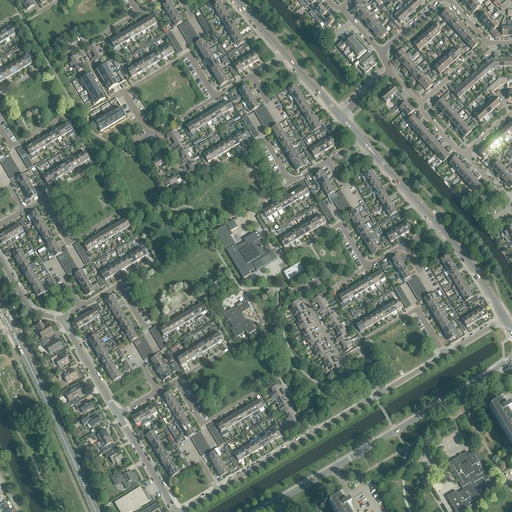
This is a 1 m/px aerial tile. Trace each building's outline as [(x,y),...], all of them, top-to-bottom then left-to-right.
[(35,5),(31,0),(24,0),(22,1),(27,10),(35,5)] [(309,0),(303,6),(304,6),(305,8),(307,6),(310,9),(314,5),(315,6),(319,2),(317,0),(316,0),(315,0),(309,0)] [(363,5),(359,0),(353,5),(355,8),(353,10),(354,12),(355,12),(357,14),(368,4),(366,3),(363,5)] [(406,0),(409,2),(406,4),(414,13),(416,11),(415,10),(417,8),(410,0),(406,0)] [(166,11),(173,7),(170,1),(163,5),(165,10),(166,11)] [(222,6),(223,5),(221,2),(221,3),(219,1),(212,5),(211,2),(207,5),(209,8),(211,7),(213,10),(215,9),(215,10),(222,6)] [(323,8),(320,5),(322,4),(319,2),(315,6),(315,7),(309,12),(311,14),(311,15),(313,18),(315,16),(324,9),(323,8)] [(476,2),(470,8),(472,10),(471,11),(473,13),(474,12),(480,6),(476,2)] [(399,5),(409,16),(411,13),(412,14),(414,13),(406,4),(404,6),(401,3),(399,5)] [(359,16),(359,17),(360,19),(369,11),(366,9),(369,6),(368,4),(357,14),(359,16)] [(400,10),(398,12),(405,20),(407,18),(406,18),(409,16),(399,5),(397,7),(400,10)] [(222,6),(215,10),(215,9),(213,10),(212,12),(213,13),(216,11),(218,15),(219,15),(226,11),(222,6)] [(169,16),(176,12),(173,7),(166,11),(165,10),(162,12),(163,14),(166,12),(168,15),(169,16)] [(327,12),(324,9),(315,16),(317,19),(318,18),(321,21),(325,17),(325,18),(330,14),(328,11),(327,12)] [(451,11),(450,12),(448,9),(441,15),(445,20),(453,13),(451,11)] [(230,16),(228,13),(227,13),(226,11),(219,15),(218,15),(215,17),(216,18),(219,16),(221,20),(222,21),(229,16),(230,16)] [(362,21),(363,20),(365,22),(375,13),(374,11),(371,14),(369,11),(360,19),(362,21)] [(393,11),(391,13),(392,14),(389,17),(394,23),(397,20),(400,23),(402,21),(403,22),(405,20),(398,12),(395,14),(393,11)] [(172,21),(179,17),(176,12),(169,16),(168,15),(165,17),(166,19),(170,17),(172,20),(172,21)] [(367,25),(366,25),(368,27),(376,20),(374,17),(377,15),(375,13),(365,22),(367,25)] [(445,20),(449,24),(456,18),(453,16),(454,15),(453,13),(445,20)] [(482,22),(481,23),(483,25),(491,18),(487,13),(480,19),(482,22)] [(332,16),(330,14),(325,18),(326,19),(322,22),(325,25),(324,26),(326,28),(334,21),(331,17),(332,16)] [(229,16),(222,21),(221,20),(218,22),(219,24),(222,22),(224,25),(225,26),(232,22),(229,16)] [(151,27),(150,27),(153,31),(154,30),(152,26),(157,24),(152,17),(147,20),(151,27)] [(173,28),(182,22),(179,17),(172,21),(172,20),(168,23),(169,24),(170,24),(173,28)] [(459,20),(458,21),(456,18),(449,24),(453,28),(460,21),(459,20)] [(485,26),(486,25),(488,28),(494,22),(491,18),(483,25),(485,26)] [(146,30),(145,31),(147,34),(149,33),(147,30),(150,27),(151,27),(147,20),(142,23),(146,30)] [(381,20),(378,22),(376,20),(368,27),(370,29),(372,31),(383,21),(381,20)] [(375,36),(384,28),(382,26),(385,23),(383,21),(372,31),(375,33),(374,34),(375,36)] [(461,24),(462,23),(460,21),(453,28),(457,32),(463,27),(461,24)] [(232,22),(225,26),(224,25),(221,27),(222,29),(225,27),(227,30),(228,31),(235,27),(232,22)] [(490,30),(489,31),(491,33),(496,29),(498,26),(494,22),(488,28),(490,30)] [(141,33),(140,34),(142,37),(144,36),(142,33),(145,31),(146,30),(142,23),(136,26),(141,33)] [(434,24),(432,26),(433,27),(430,29),(436,36),(440,32),(434,24)] [(141,33),(136,26),(131,29),(135,36),(135,37),(137,40),(138,39),(136,36),(140,34),(141,33)] [(11,27),(5,30),(10,38),(9,38),(11,41),(13,40),(11,37),(15,34),(11,27)] [(238,32),(235,27),(228,31),(227,30),(224,33),(225,34),(228,32),(231,36),(238,32)] [(468,30),(466,28),(465,29),(463,27),(457,32),(460,37),(468,30)] [(128,31),(126,32),(130,39),(129,40),(132,43),(133,42),(131,39),(135,37),(135,36),(131,29),(131,28),(128,30),(128,31)] [(378,37),(380,40),(388,33),(384,28),(375,36),(377,38),(378,37)] [(427,30),(425,32),(432,40),(436,36),(430,29),(428,31),(427,30)] [(9,38),(10,38),(5,30),(0,34),(4,41),(3,41),(6,45),(7,44),(5,40),(9,38)] [(469,33),(470,32),(468,30),(460,37),(464,41),(471,35),(469,33)] [(125,43),(124,43),(126,46),(128,45),(126,42),(129,40),(130,39),(126,32),(121,35),(125,43)] [(231,36),(227,38),(228,39),(232,37),(234,41),(234,42),(241,37),(238,32),(231,36)] [(432,40),(425,32),(423,34),(424,35),(422,37),(428,43),(432,40)] [(125,43),(121,35),(115,39),(120,46),(119,46),(121,50),(123,49),(121,45),(124,43),(125,43)] [(354,35),(354,36),(350,39),(348,36),(337,46),(356,67),(358,66),(365,74),(376,64),(367,54),(369,52),(354,35)] [(474,37),(473,37),(471,35),(464,41),(468,45),(476,38),(474,37)] [(241,45),(243,47),(249,43),(248,41),(244,43),(241,37),(234,42),(234,41),(230,43),(231,45),(235,43),(237,47),(239,46),(241,45)] [(418,38),(417,40),(423,47),(428,43),(422,37),(419,39),(418,38)] [(468,45),(472,50),(479,44),(476,41),(477,40),(476,38),(468,45)] [(120,46),(115,39),(110,42),(114,49),(116,53),(117,52),(115,48),(119,46),(120,46)] [(203,40),(200,41),(195,44),(199,49),(206,45),(203,40)] [(423,47),(417,40),(415,41),(416,42),(413,45),(419,51),(423,47)] [(87,54),(92,51),(96,48),(94,45),(87,49),(88,51),(86,52),(87,54)] [(170,45),(164,49),(168,56),(174,53),(170,45)] [(199,49),(202,55),(209,50),(206,45),(199,49)] [(451,52),(457,59),(459,57),(460,58),(462,60),(464,58),(455,48),(451,52)] [(164,49),(159,52),(163,59),(168,56),(164,49)] [(399,53),(395,57),(397,60),(396,60),(394,62),(396,64),(406,55),(400,49),(397,52),(399,53)] [(202,55),(205,60),(212,56),(209,50),(202,55)] [(159,52),(154,55),(158,62),(163,59),(159,52)] [(451,52),(447,56),(455,66),(457,64),(455,62),(454,61),(457,59),(451,52)] [(77,59),(77,60),(82,57),(81,55),(79,56),(78,54),(75,56),(73,53),(69,56),(72,62),(73,62),(77,59)] [(148,58),(153,65),(158,62),(154,55),(153,53),(150,55),(151,56),(148,58)] [(255,53),(249,56),(254,63),(259,60),(255,53)] [(491,58),(494,67),(504,67),(504,58),(498,58),(498,53),(494,53),(494,58),(491,58)] [(27,54),(21,57),(23,59),(27,66),(32,63),(32,62),(34,61),(30,54),(27,55),(27,54)] [(400,64),(400,63),(403,65),(409,60),(406,55),(396,64),(398,66),(400,64)] [(205,60),(208,65),(215,61),(212,56),(205,60)] [(244,59),(249,66),(254,63),(249,56),(244,59)] [(442,60),(448,67),(451,64),(452,65),(451,66),(453,68),(455,66),(447,56),(442,60)] [(485,63),(481,67),(487,74),(494,67),(491,58),(488,60),(485,56),(481,59),(485,63)] [(143,61),(147,68),(153,65),(148,58),(143,61)] [(23,59),(17,62),(22,70),(27,66),(23,59)] [(244,59),(239,62),(243,69),(249,66),(244,59)] [(215,61),(208,65),(211,70),(218,66),(220,65),(217,60),(215,61)] [(404,72),(413,64),(409,60),(403,65),(405,68),(404,69),(404,68),(402,70),(404,72)] [(442,60),(438,64),(447,73),(449,71),(447,69),(447,70),(446,69),(448,67),(442,60)] [(143,61),(138,64),(142,71),(143,72),(146,70),(145,70),(147,68),(143,61)] [(17,62),(12,66),(16,73),(22,70),(17,62)] [(240,71),(243,69),(239,62),(234,66),(238,74),(241,72),(240,71)] [(76,69),(77,69),(78,72),(86,68),(85,66),(86,65),(85,63),(81,66),(76,69)] [(138,64),(133,67),(137,75),(142,71),(138,64)] [(410,74),(417,68),(413,64),(404,72),(406,75),(408,73),(407,72),(408,71),(408,72),(410,74)] [(447,73),(438,64),(434,68),(440,74),(442,72),(443,73),(445,75),(447,73)] [(106,65),(97,70),(100,75),(109,70),(106,65)] [(12,66),(7,69),(11,76),(16,73),(12,66)] [(211,70),(214,75),(221,71),(218,66),(211,70)] [(137,75),(133,67),(127,71),(132,78),(137,75)] [(483,77),(487,74),(481,67),(477,71),(483,77)] [(411,81),(421,72),(417,68),(410,74),(413,76),(412,77),(411,77),(409,79),(411,81)] [(7,69),(2,72),(6,79),(11,76),(7,69)] [(109,70),(100,75),(103,80),(112,75),(109,70)] [(217,81),(225,76),(221,71),(214,75),(217,81)] [(477,71),(473,74),(479,81),(483,77),(477,71)] [(418,82),(425,77),(421,72),(411,81),(413,83),(415,81),(416,80),(418,82)] [(90,74),(81,80),(84,85),(93,79),(90,74)] [(479,81),(473,74),(469,78),(475,84),(479,81)] [(112,75),(103,80),(106,85),(115,80),(112,75)] [(225,76),(217,81),(221,86),(228,82),(225,76)] [(419,89),(428,81),(425,77),(418,82),(420,85),(419,86),(419,85),(417,87),(419,89)] [(469,78),(465,82),(471,88),(475,84),(469,78)] [(93,79),(84,85),(87,90),(96,84),(93,79)] [(115,80),(106,85),(109,90),(118,85),(115,80)] [(423,88),(426,91),(432,85),(428,81),(419,89),(421,92),(423,90),(423,89),(423,88)] [(467,92),(471,88),(465,82),(461,85),(467,92)] [(96,84),(87,90),(90,95),(99,89),(96,84)] [(289,91),(291,94),(292,95),(299,91),(295,85),(288,90),(288,89),(284,91),(285,93),(289,91)] [(461,85),(457,89),(463,95),(467,92),(461,85)] [(246,86),(239,90),(241,95),(242,96),(249,92),(249,91),(250,91),(248,87),(247,88),(246,86)] [(397,106),(401,102),(404,100),(392,87),(389,90),(388,90),(387,91),(388,91),(386,93),(385,93),(380,97),(385,102),(384,102),(385,103),(386,103),(386,104),(391,99),(390,98),(395,94),(398,97),(395,99),(397,101),(395,104),(397,106)] [(99,89),(90,95),(93,99),(102,94),(99,89)] [(458,99),(463,95),(457,89),(453,93),(458,99)] [(299,91),(292,95),(291,94),(288,97),(289,98),(292,96),(294,99),(295,100),(302,96),(299,91)] [(249,92),(242,96),(241,95),(238,97),(239,99),(243,97),(245,100),(245,101),(252,97),(249,92)] [(102,94),(93,99),(96,105),(105,99),(102,94)] [(500,104),(493,97),(491,94),(487,98),(489,100),(495,107),(500,104)] [(305,101),(302,96),(295,100),(294,99),(291,102),(292,103),(295,101),(297,105),(298,106),(305,101)] [(255,102),(252,97),(245,101),(245,100),(241,102),(242,104),(246,102),(248,105),(248,106),(255,102)] [(439,109),(446,103),(442,99),(434,107),(435,108),(437,106),(439,109)] [(489,100),(485,104),(491,111),(495,107),(489,100)] [(308,107),(305,101),(298,106),(297,105),(294,107),(295,109),(298,107),(300,110),(301,111),(308,107)] [(229,116),(230,115),(228,111),(233,109),(228,102),(223,105),(227,112),(226,112),(229,116)] [(259,107),(255,102),(248,106),(248,105),(244,108),(245,109),(247,108),(249,113),(259,107)] [(410,106),(406,102),(403,104),(401,102),(397,106),(393,110),(395,112),(399,108),(403,113),(410,106)] [(442,112),(440,114),(441,115),(449,107),(446,103),(439,109),(442,112)] [(481,108),(487,115),(491,111),(485,104),(481,108)] [(223,105),(218,108),(222,115),(221,116),(222,117),(223,119),(225,118),(223,114),(226,112),(227,112),(223,105)] [(405,123),(407,122),(411,118),(409,116),(414,111),(410,106),(403,113),(407,117),(403,121),(405,123)] [(121,107),(115,111),(120,120),(125,117),(122,112),(124,111),(121,107)] [(311,112),(308,107),(301,111),(300,110),(297,112),(298,114),(301,112),(304,115),(304,116),(311,112)] [(449,107),(441,115),(442,116),(444,114),(447,117),(453,111),(449,107)] [(218,108),(213,111),(217,118),(216,119),(218,122),(220,121),(220,120),(221,119),(220,118),(222,117),(221,116),(222,115),(218,108)] [(481,108),(477,111),(483,118),(487,115),(481,108)] [(115,111),(110,114),(115,123),(120,120),(115,111)] [(217,118),(213,111),(207,114),(212,121),(211,122),(213,125),(215,124),(213,121),(216,119),(217,118)] [(449,120),(447,122),(448,123),(457,115),(453,111),(447,117),(449,120)] [(473,115),(479,122),(483,118),(477,111),(473,115)] [(304,122),(307,120),(307,121),(314,117),(311,112),(304,116),(304,115),(300,117),(301,119),(302,119),(304,122)] [(110,114),(105,117),(110,126),(115,123),(110,114)] [(206,124),(205,125),(208,128),(209,127),(207,124),(211,122),(212,121),(207,114),(202,117),(206,124)] [(450,124),(451,122),(454,125),(460,120),(457,115),(448,123),(450,124)] [(201,128),(200,128),(203,131),(204,130),(202,127),(205,125),(206,124),(202,117),(202,116),(198,118),(199,119),(197,120),(201,128)] [(410,126),(417,120),(413,116),(411,118),(407,122),(410,126)] [(105,117),(100,120),(106,129),(110,126),(105,117)] [(317,122),(314,117),(307,121),(307,120),(304,122),(303,123),(304,124),(307,128),(310,126),(310,127),(317,122)] [(100,120),(95,123),(100,132),(106,129),(100,120)] [(196,131),(195,131),(197,135),(199,134),(197,130),(200,128),(201,128),(197,120),(192,124),(196,131)] [(414,130),(420,124),(417,120),(410,126),(414,130)] [(456,128),(455,130),(456,131),(464,124),(460,120),(454,125),(456,128)] [(317,122),(310,127),(310,126),(307,128),(306,128),(307,130),(311,128),(314,132),(315,131),(317,130),(319,132),(325,128),(324,126),(321,128),(317,122)] [(67,134),(66,134),(68,138),(70,137),(70,136),(74,133),(73,132),(76,130),(72,123),(69,125),(68,123),(63,127),(67,134)] [(195,131),(196,131),(192,124),(186,127),(190,134),(192,133),(195,131)] [(418,134),(424,128),(420,124),(414,130),(418,134)] [(457,132),(458,131),(461,133),(467,128),(464,124),(456,131),(457,132)] [(275,134),(282,130),(279,125),(276,126),(272,129),(275,134)] [(63,127),(58,130),(62,137),(61,137),(64,140),(65,140),(63,136),(66,134),(67,134),(63,127)] [(511,133),(506,127),(502,131),(508,137),(511,133)] [(418,134),(421,138),(428,132),(424,128),(418,134)] [(463,139),(471,132),(467,128),(461,133),(463,136),(462,138),(463,139)] [(62,137),(58,130),(52,133),(57,140),(56,140),(58,144),(60,143),(58,139),(61,137),(62,137)] [(167,140),(171,137),(175,135),(175,134),(177,133),(176,131),(175,130),(173,131),(167,135),(168,137),(166,138),(167,140)] [(239,131),(240,134),(244,141),(250,137),(246,130),(243,132),(242,130),(241,130),(239,131)] [(282,130),(275,134),(278,139),(285,135),(282,130)] [(508,137),(502,131),(498,134),(504,141),(508,137)] [(421,138),(425,142),(431,137),(428,132),(421,138)] [(51,143),(50,144),(53,147),(54,146),(52,143),(56,140),(57,140),(52,133),(47,136),(51,143)] [(291,139),(288,133),(285,135),(278,139),(281,145),(288,140),(291,139)] [(230,140),(234,147),(239,144),(235,137),(233,134),(228,137),(230,140)] [(240,134),(235,137),(239,144),(244,141),(240,134)] [(498,134),(494,138),(500,145),(504,141),(498,134)] [(46,146),(45,147),(47,150),(49,149),(47,146),(50,144),(51,143),(47,136),(42,139),(46,146)] [(326,141),(330,148),(335,145),(330,136),(328,138),(329,139),(326,141)] [(431,137),(425,142),(428,146),(435,141),(431,137)] [(496,148),(500,145),(494,138),(490,142),(496,148)] [(41,149),(40,150),(42,153),(44,152),(42,149),(45,147),(46,146),(42,139),(37,142),(41,149)] [(224,143),(229,150),(234,147),(230,140),(224,143)] [(288,140),(281,145),(284,150),(291,146),(288,140)] [(326,141),(320,144),(325,151),(330,148),(326,141)] [(435,141),(428,146),(432,150),(439,145),(435,141)] [(36,152),(35,153),(37,156),(39,155),(37,152),(40,150),(41,149),(37,142),(31,145),(36,152)] [(490,142),(486,145),(492,152),(496,148),(490,142)] [(229,150),(224,143),(219,146),(223,153),(229,150)] [(36,152),(31,145),(31,144),(28,146),(28,147),(26,149),(30,156),(29,156),(31,160),(37,156),(35,153),(36,152)] [(175,153),(179,150),(184,147),(183,147),(182,144),(174,149),(175,150),(173,151),(175,153)] [(320,144),(315,147),(319,154),(325,151),(320,144)] [(436,154),(442,149),(439,145),(432,150),(436,154)] [(486,145),(482,149),(488,155),(492,152),(486,145)] [(219,146),(214,149),(218,156),(223,153),(219,146)] [(291,146),(284,150),(287,155),(294,151),(291,146)] [(314,158),(319,154),(315,147),(310,150),(314,158)] [(214,149),(209,152),(213,160),(218,156),(214,149)] [(442,149),(436,154),(439,159),(446,153),(442,149)] [(488,155),(482,149),(478,153),(484,159),(488,155)] [(199,154),(204,162),(206,160),(208,163),(213,160),(209,152),(207,150),(202,153),(202,152),(199,154)] [(298,156),(294,151),(287,155),(290,160),(298,156)] [(80,155),(84,162),(90,159),(86,152),(80,155)] [(446,153),(439,159),(443,163),(449,157),(446,153)] [(75,158),(79,166),(84,162),(80,155),(75,158)] [(298,156),(290,160),(294,166),(301,161),(298,156)] [(452,167),(459,161),(455,157),(449,163),(452,167)] [(70,162),(74,169),(79,166),(75,158),(70,162)] [(182,166),(187,164),(187,163),(191,161),(189,158),(182,162),(183,163),(181,164),(182,166)] [(65,160),(67,163),(64,165),(69,172),(69,173),(72,171),(71,170),(74,169),(70,162),(68,159),(65,160)] [(294,166),(297,171),(306,166),(303,160),(301,161),(294,166)] [(162,170),(159,166),(157,161),(156,161),(153,163),(157,171),(159,170),(160,171),(162,170)] [(459,161),(452,167),(456,171),(462,165),(459,161)] [(491,171),(493,169),(495,172),(502,166),(498,162),(490,169),(491,171)] [(59,168),(63,175),(69,172),(64,165),(59,168)] [(462,165),(456,171),(460,175),(466,169),(462,165)] [(496,176),(497,177),(506,170),(502,166),(495,172),(498,175),(496,176)] [(54,171),(58,178),(63,175),(59,168),(54,171)] [(460,175),(463,179),(470,173),(466,169),(460,175)] [(365,176),(367,179),(368,180),(375,176),(376,175),(374,172),(373,173),(372,171),(372,170),(369,172),(368,170),(360,174),(362,178),(365,176)] [(503,180),(509,174),(506,170),(497,177),(498,179),(500,177),(503,180)] [(58,178),(54,171),(49,174),(53,181),(58,178)] [(182,181),(176,172),(174,173),(173,171),(171,172),(174,177),(177,181),(178,183),(182,181)] [(318,181),(325,176),(322,171),(315,175),(317,180),(318,181)] [(463,179),(467,183),(473,178),(470,173),(463,179)] [(30,179),(29,176),(26,178),(24,174),(17,179),(21,184),(28,180),(30,179)] [(53,181),(49,174),(43,177),(47,184),(53,181)] [(505,183),(504,184),(505,185),(511,178),(511,177),(509,174),(503,180),(505,183)] [(321,186),(328,182),(325,176),(318,181),(317,180),(314,182),(315,184),(319,182),(321,185),(321,186)] [(378,181),(375,176),(368,180),(367,179),(364,182),(365,183),(368,181),(370,184),(371,185),(378,181)] [(467,183),(470,187),(477,182),(473,178),(467,183)] [(21,184),(24,189),(31,185),(28,180),(21,184)] [(381,186),(378,181),(371,185),(370,184),(367,187),(368,188),(371,186),(373,190),(374,191),(381,186)] [(324,191),(331,187),(328,182),(321,186),(321,185),(317,187),(318,189),(322,187),(324,190),(324,191)] [(474,192),(481,186),(477,182),(470,187),(474,192)] [(31,185),(24,189),(27,195),(34,190),(31,185)] [(305,186),(299,190),(303,197),(302,197),(305,201),(306,200),(304,196),(309,194),(305,186)] [(384,192),(381,186),(374,191),(373,190),(370,192),(371,194),(374,192),(376,195),(377,196),(384,192)] [(331,187),(324,191),(324,190),(320,193),(321,194),(325,192),(328,197),(335,192),(331,187)] [(30,200),(37,196),(34,190),(27,195),(30,200)] [(298,200),(297,200),(300,204),(301,203),(299,199),(302,197),(303,197),(299,190),(294,193),(298,200)] [(387,197),(384,192),(377,196),(376,195),(373,197),(374,199),(378,197),(380,200),(380,201),(387,197)] [(294,202),(297,200),(298,200),(294,193),(289,196),(293,203),(292,204),(294,207),(296,206),(294,202)] [(288,206),(287,207),(289,210),(291,209),(289,206),(292,204),(293,203),(289,196),(283,199),(288,206)] [(383,206),(390,202),(387,197),(380,201),(380,200),(376,202),(377,204),(381,202),(383,205),(383,206)] [(288,206),(283,199),(278,202),(282,209),(282,210),(284,213),(285,212),(283,209),(287,207),(288,206)] [(278,212),(282,210),(282,209),(278,202),(273,205),(277,212),(276,213),(278,215),(279,216),(280,215),(278,212)] [(384,207),(386,211),(386,212),(394,207),(390,202),(383,206),(383,205),(379,208),(380,209),(384,207)] [(277,212),(273,205),(268,208),(272,216),(271,216),(273,219),(275,218),(274,218),(278,215),(276,213),(277,212)] [(268,208),(267,207),(264,209),(265,210),(262,212),(267,219),(266,219),(268,223),(270,222),(268,218),(271,216),(272,216),(268,208)] [(397,213),(394,207),(386,212),(386,211),(383,213),(384,215),(387,213),(390,217),(391,216),(392,219),(395,217),(401,213),(400,211),(397,213)] [(353,211),(348,214),(351,219),(358,215),(355,209),(353,211)] [(29,215),(32,220),(33,221),(40,216),(37,211),(29,215)] [(316,218),(321,226),(326,222),(322,215),(316,218)] [(358,215),(351,219),(354,224),(361,220),(358,215)] [(40,216),(33,221),(32,220),(29,222),(30,224),(33,222),(35,225),(36,226),(43,222),(40,216)] [(316,218),(311,222),(315,229),(321,226),(316,218)] [(124,230),(126,234),(127,233),(125,229),(130,226),(126,219),(120,223),(124,230)] [(364,225),(361,220),(354,224),(357,230),(364,225)] [(243,278),(243,279),(251,274),(250,274),(249,272),(255,269),(257,271),(276,259),(277,259),(272,252),(268,255),(262,244),(261,244),(258,240),(261,238),(257,231),(257,232),(244,239),(245,242),(237,247),(230,236),(232,235),(231,232),(237,228),(237,227),(236,225),(233,221),(232,221),(226,225),(224,226),(222,227),(215,231),(215,232),(225,248),(226,250),(227,252),(243,278)] [(43,222),(36,226),(35,225),(32,227),(33,229),(36,227),(38,230),(39,231),(46,227),(43,222)] [(311,222),(306,225),(310,232),(315,229),(311,222)] [(124,230),(120,223),(115,226),(119,233),(118,233),(120,235),(121,236),(122,236),(120,232),(124,230)] [(407,223),(402,226),(406,233),(411,230),(407,223)] [(364,225),(357,230),(360,235),(367,231),(370,229),(366,224),(364,225)] [(18,235),(17,235),(20,239),(21,238),(21,237),(25,234),(19,225),(14,228),(18,235)] [(310,232),(306,225),(301,228),(305,235),(310,232)] [(115,226),(110,229),(114,236),(113,236),(115,240),(117,239),(116,238),(120,235),(118,233),(119,233),(115,226)] [(406,233),(402,226),(397,229),(401,236),(406,233)] [(41,236),(42,236),(49,232),(46,227),(39,231),(38,230),(35,233),(36,234),(39,232),(41,236)] [(511,227),(509,229),(507,227),(500,231),(505,238),(507,236),(507,237),(511,233),(511,227)] [(14,237),(17,235),(18,235),(14,228),(9,231),(13,238),(12,239),(14,242),(16,241),(14,237)] [(301,228),(295,231),(300,238),(305,235),(301,228)] [(114,236),(110,229),(104,232),(109,239),(108,240),(109,241),(110,243),(112,242),(110,239),(113,236),(114,236)] [(401,236),(397,229),(391,232),(396,239),(401,236)] [(8,241),(7,242),(9,245),(11,244),(9,241),(12,239),(13,238),(9,231),(3,234),(8,241)] [(295,231),(290,234),(294,241),(300,238),(295,231)] [(371,236),(367,231),(360,235),(363,240),(371,236)] [(52,237),(49,232),(42,236),(41,236),(38,238),(39,239),(43,237),(45,241),(45,242),(52,237)] [(109,239),(104,232),(99,235),(103,242),(103,243),(105,246),(106,245),(105,243),(109,241),(108,240),(109,239)] [(396,239),(391,232),(386,235),(390,243),(396,239)] [(290,234),(285,237),(289,244),(294,241),(290,234)] [(98,245),(97,246),(100,249),(101,248),(99,245),(103,243),(103,242),(99,235),(94,238),(98,245)] [(284,248),(289,244),(285,237),(284,235),(281,237),(283,239),(280,241),(284,248)] [(374,241),(371,236),(363,240),(367,245),(374,241)] [(55,243),(52,237),(45,242),(45,241),(41,243),(42,245),(46,243),(48,246),(48,247),(55,243)] [(93,248),(92,249),(94,252),(96,251),(94,248),(97,246),(98,245),(94,238),(89,241),(93,248)] [(93,248),(89,241),(83,245),(88,252),(87,252),(89,256),(91,254),(89,251),(92,249),(93,248)] [(367,245),(370,251),(377,246),(374,241),(367,245)] [(59,248),(55,243),(48,247),(48,246),(44,248),(45,250),(49,248),(51,251),(51,252),(59,248)] [(380,252),(377,246),(370,251),(373,256),(380,252)] [(55,258),(57,256),(62,253),(59,248),(51,252),(51,251),(48,254),(49,255),(52,253),(55,258)] [(143,248),(137,251),(142,259),(147,255),(143,248)] [(13,255),(16,260),(23,256),(20,250),(16,252),(14,250),(8,254),(10,256),(13,255)] [(132,255),(136,262),(142,259),(137,251),(132,255)] [(127,258),(131,265),(136,262),(132,255),(131,252),(126,256),(127,258)] [(441,260),(440,259),(437,261),(438,263),(441,261),(443,264),(444,265),(451,261),(448,255),(441,260)] [(16,260),(19,265),(26,261),(23,256),(16,260)] [(131,265),(127,258),(126,256),(120,259),(122,261),(126,268),(131,265)] [(391,260),(394,265),(394,266),(401,261),(398,256),(391,260)] [(29,266),(26,261),(19,265),(22,270),(29,266)] [(116,264),(121,271),(126,268),(122,261),(116,264)] [(401,261),(394,266),(394,265),(390,267),(391,269),(395,267),(397,270),(397,271),(404,267),(401,261)] [(447,270),(454,266),(451,261),(444,265),(443,264),(440,266),(441,268),(444,266),(446,269),(447,270)] [(299,263),(284,272),(288,280),(304,271),(299,263)] [(111,267),(115,274),(121,271),(116,264),(111,267)] [(29,266),(22,270),(21,271),(23,274),(24,273),(25,276),(32,271),(37,269),(35,266),(33,267),(32,265),(29,266)] [(457,271),(454,266),(447,270),(446,269),(443,272),(444,273),(447,271),(449,275),(450,275),(457,271)] [(106,270),(110,277),(115,274),(111,267),(106,270)] [(400,275),(401,276),(408,272),(404,267),(397,271),(397,270),(394,272),(394,274),(398,272),(400,275)] [(84,269),(75,275),(78,280),(85,276),(87,274),(84,269)] [(101,273),(105,281),(110,277),(106,270),(101,273)] [(36,277),(32,271),(25,276),(28,281),(36,277)] [(383,285),(380,281),(385,279),(381,271),(375,275),(380,282),(379,282),(381,286),(383,285)] [(460,276),(457,271),(450,275),(449,275),(446,277),(447,279),(451,276),(453,280),(453,281),(460,276)] [(408,272),(401,276),(400,275),(397,278),(398,279),(398,280),(402,278),(404,282),(406,280),(407,282),(412,279),(410,278),(411,277),(408,272)] [(380,282),(375,275),(370,278),(374,285),(373,285),(376,289),(377,288),(375,284),(379,282),(380,282)] [(88,281),(85,276),(78,280),(81,285),(88,281)] [(463,282),(460,276),(453,281),(453,280),(449,282),(450,284),(454,282),(456,285),(456,286),(463,282)] [(36,277),(28,281),(32,286),(39,282),(36,277)] [(369,288),(368,289),(370,292),(372,291),(370,287),(373,285),(374,285),(370,278),(365,281),(369,288)] [(40,281),(39,282),(32,286),(31,287),(33,290),(33,289),(35,291),(42,287),(45,285),(44,283),(42,284),(40,281)] [(91,286),(88,281),(81,285),(84,291),(91,286)] [(367,294),(365,291),(368,289),(369,288),(365,281),(360,284),(364,291),(363,292),(365,295),(367,294)] [(457,287),(459,290),(459,291),(467,287),(463,282),(456,286),(456,285),(452,287),(453,289),(457,287)] [(360,284),(354,287),(359,294),(358,295),(360,298),(362,297),(360,294),(363,292),(364,291),(360,284)] [(95,292),(91,286),(84,291),(87,296),(95,292)] [(38,297),(45,292),(42,287),(35,291),(38,297)] [(359,294),(354,287),(349,290),(353,297),(352,298),(355,301),(356,300),(354,297),(358,295),(359,294)] [(463,296),(470,292),(467,287),(459,291),(459,290),(456,293),(457,294),(460,292),(462,295),(463,296)] [(349,290),(344,293),(348,301),(347,301),(350,304),(351,303),(349,300),(352,298),(353,297),(349,290)] [(470,292),(463,296),(462,295),(459,298),(460,299),(463,297),(466,302),(467,301),(469,303),(471,302),(478,298),(476,296),(473,297),(470,292)] [(342,304),(344,308),(346,307),(344,303),(347,301),(348,301),(344,293),(338,297),(339,298),(342,302),(343,304),(342,304)] [(424,299),(427,304),(434,300),(431,294),(429,296),(424,299)] [(114,298),(113,296),(105,300),(108,305),(109,306),(116,301),(117,301),(115,298),(114,298)] [(321,300),(319,297),(312,301),(313,303),(311,304),(312,306),(317,303),(321,300)] [(229,321),(233,327),(230,329),(236,338),(243,333),(243,332),(245,331),(248,335),(255,330),(250,321),(247,323),(242,313),(250,308),(246,300),(237,306),(238,307),(236,308),(236,309),(234,311),(232,308),(223,314),(228,322),(229,321)] [(393,303),(397,311),(402,307),(398,300),(393,303)] [(430,309),(437,305),(434,300),(427,304),(430,309)] [(105,307),(106,309),(109,307),(111,310),(112,311),(119,307),(116,301),(109,306),(108,305),(105,307)] [(387,307),(392,314),(397,311),(393,303),(392,304),(391,302),(386,305),(387,307)] [(200,315),(202,318),(204,318),(201,314),(206,311),(202,304),(196,308),(200,315)] [(386,317),(392,314),(387,307),(386,305),(381,308),(382,310),(386,317)] [(433,315),(440,310),(437,305),(430,309),(433,315)] [(112,311),(111,310),(108,312),(109,314),(110,313),(112,317),(114,315),(115,316),(122,312),(119,307),(112,311)] [(195,318),(194,318),(197,322),(198,321),(196,317),(200,315),(196,308),(191,311),(195,318)] [(483,308),(478,311),(482,318),(488,315),(483,308)] [(90,313),(94,320),(93,320),(95,324),(99,322),(96,318),(99,317),(95,309),(90,313)] [(305,314),(307,313),(306,311),(307,310),(306,309),(302,311),(302,312),(297,314),(296,315),(297,318),(299,317),(299,318),(305,314)] [(331,312),(329,309),(327,310),(322,313),(323,315),(321,316),(322,318),(327,315),(326,315),(331,312)] [(326,315),(327,315),(328,318),(336,314),(337,313),(335,309),(334,310),(331,312),(326,315)] [(382,310),(377,313),(381,320),(386,317),(382,310)] [(440,310),(433,315),(436,320),(444,316),(440,310)] [(195,318),(191,311),(186,314),(190,321),(189,321),(191,325),(193,324),(191,320),(194,318),(195,318)] [(478,311),(473,314),(477,321),(482,318),(478,311)] [(114,315),(112,317),(111,317),(112,319),(116,317),(118,320),(118,321),(125,317),(122,312),(115,316),(114,315)] [(90,313),(85,316),(89,323),(88,323),(90,327),(92,326),(90,322),(93,320),(94,320),(90,313)] [(377,313),(372,316),(376,323),(381,320),(377,313)] [(186,314),(180,317),(185,324),(184,325),(186,328),(191,325),(189,321),(190,321),(186,314)] [(473,314),(467,317),(472,324),(477,321),(473,314)] [(444,316),(436,320),(437,320),(436,320),(437,323),(438,323),(440,325),(447,321),(446,319),(446,318),(445,315),(444,316)] [(80,319),(84,326),(83,327),(85,330),(87,329),(85,325),(88,323),(89,323),(85,316),(80,319)] [(372,316),(366,319),(371,326),(376,323),(372,316)] [(118,320),(114,323),(115,324),(119,322),(121,326),(128,322),(129,322),(127,319),(126,319),(125,317),(118,321),(118,320)] [(183,330),(181,327),(184,325),(185,324),(180,317),(175,320),(179,327),(179,328),(181,331),(183,330)] [(466,328),(472,324),(467,317),(462,320),(466,328)] [(78,329),(83,327),(84,326),(80,319),(74,322),(78,329)] [(366,319),(361,322),(365,329),(371,326),(366,319)] [(176,334),(177,333),(175,330),(179,328),(179,327),(175,320),(170,323),(174,330),(173,331),(176,334)] [(363,331),(365,329),(361,322),(360,320),(352,324),(356,332),(358,330),(360,333),(360,332),(361,333),(363,332),(363,331)] [(443,330),(450,326),(447,321),(440,325),(443,330)] [(45,342),(47,341),(49,340),(46,336),(53,332),(49,324),(45,327),(42,322),(41,323),(40,323),(40,324),(37,326),(39,330),(38,331),(42,338),(40,339),(43,344),(45,342)] [(121,326),(117,328),(118,330),(122,327),(124,331),(124,332),(131,327),(128,322),(121,326)] [(337,322),(330,326),(331,328),(329,329),(330,331),(334,328),(339,325),(337,322)] [(168,334),(170,336),(170,337),(172,336),(170,333),(173,331),(174,330),(170,323),(165,326),(169,333),(168,334)] [(305,332),(311,328),(311,329),(313,327),(312,326),(313,325),(312,323),(308,326),(303,328),(303,329),(305,332)] [(334,328),(336,331),(344,327),(345,326),(343,323),(342,323),(339,325),(334,328)] [(450,326),(443,330),(446,336),(453,331),(456,330),(452,324),(450,326)] [(169,333),(165,326),(159,329),(164,337),(162,338),(164,341),(166,340),(166,339),(170,336),(168,334),(169,333)] [(124,332),(124,331),(121,333),(122,335),(122,334),(124,338),(127,336),(127,337),(135,333),(131,327),(124,332)] [(213,337),(214,336),(218,343),(223,340),(222,338),(224,336),(220,330),(218,331),(217,330),(211,333),(213,337)] [(453,331),(446,336),(445,336),(447,339),(448,339),(449,341),(456,337),(453,331)] [(127,336),(124,338),(125,340),(128,338),(131,342),(133,341),(138,338),(135,333),(127,337),(127,336)] [(89,339),(92,345),(99,341),(96,335),(92,337),(90,335),(84,339),(85,341),(89,339)] [(213,347),(218,343),(214,336),(213,337),(209,340),(213,347)] [(345,339),(343,336),(337,339),(336,340),(337,342),(335,343),(336,345),(340,342),(345,339)] [(313,345),(319,342),(318,340),(320,339),(318,337),(314,340),(309,343),(310,343),(311,346),(313,345)] [(50,354),(62,347),(57,339),(49,344),(47,341),(45,342),(41,345),(43,348),(46,347),(50,354)] [(213,347),(209,340),(203,343),(208,350),(213,347)] [(322,342),(320,340),(319,342),(313,345),(311,346),(310,347),(312,350),(315,348),(320,346),(324,343),(323,341),(322,342)] [(102,346),(99,341),(92,345),(95,350),(102,346)] [(202,353),(208,350),(203,343),(198,346),(202,353)] [(192,349),(193,349),(197,356),(202,353),(198,346),(196,344),(191,347),(192,349)] [(95,350),(98,355),(105,351),(102,346),(95,350)] [(192,359),(197,356),(193,349),(192,349),(187,352),(192,359)] [(319,355),(321,358),(323,357),(328,354),(327,352),(329,351),(328,349),(324,352),(319,355)] [(182,355),(186,363),(192,359),(187,352),(186,350),(181,353),(182,355)] [(108,356),(105,351),(98,355),(101,361),(108,356)] [(65,365),(69,362),(64,355),(58,358),(56,356),(50,359),(53,364),(56,362),(60,368),(58,369),(58,370),(58,371),(59,371),(60,371),(65,368),(66,367),(65,366),(65,365)] [(181,366),(186,363),(182,355),(177,359),(181,366)] [(101,361),(104,366),(112,361),(108,356),(101,361)] [(154,365),(161,361),(158,356),(151,360),(154,365)] [(115,367),(112,361),(104,366),(108,371),(115,367)] [(164,366),(161,361),(154,365),(157,371),(164,366)] [(329,367),(331,370),(338,366),(337,364),(339,363),(338,361),(333,364),(329,367)] [(167,372),(164,366),(157,371),(160,376),(167,372)] [(108,371),(111,376),(118,372),(115,367),(108,371)] [(73,369),(68,372),(67,373),(65,370),(57,375),(59,379),(64,377),(67,383),(78,377),(73,369)] [(121,377),(118,372),(111,376),(114,381),(121,377)] [(171,377),(167,372),(160,376),(164,381),(167,379),(171,377)] [(74,399),(77,397),(83,393),(82,391),(82,390),(81,390),(79,385),(65,394),(69,401),(68,402),(71,406),(76,403),(74,399)] [(166,402),(173,398),(170,392),(163,396),(166,401),(166,402)] [(279,402),(286,398),(285,396),(287,395),(286,393),(281,396),(277,399),(279,402)] [(167,403),(169,406),(169,407),(177,403),(173,398),(166,402),(166,401),(162,403),(163,405),(167,403)] [(279,406),(281,405),(285,403),(290,400),(289,398),(287,399),(286,398),(279,402),(277,403),(279,406)] [(257,411),(259,415),(261,414),(259,410),(263,408),(259,400),(254,404),(258,411),(257,411)] [(511,418),(508,412),(511,410),(509,406),(506,408),(501,400),(489,408),(511,445),(511,418)] [(84,413),(93,408),(89,401),(83,404),(81,401),(74,404),(78,411),(81,409),(84,413)] [(180,408),(177,403),(169,407),(169,406),(165,408),(166,410),(170,408),(172,411),(172,412),(180,408)] [(258,411),(254,404),(248,407),(253,414),(252,414),(254,418),(256,417),(259,415),(257,411),(258,411)] [(152,416),(151,417),(153,420),(155,419),(153,415),(157,413),(153,406),(147,409),(152,416)] [(285,412),(287,415),(294,411),(293,409),(295,408),(294,406),(289,409),(285,412)] [(253,414),(248,407),(243,410),(247,417),(247,418),(249,421),(250,420),(248,416),(252,414),(253,414)] [(142,412),(146,419),(145,420),(148,423),(153,420),(151,417),(152,416),(147,409),(147,408),(144,410),(144,411),(142,412)] [(170,415),(173,413),(175,417),(176,418),(183,413),(184,413),(182,410),(181,410),(180,408),(172,412),(172,411),(169,414),(170,415)] [(245,423),(243,420),(247,418),(247,417),(243,410),(238,413),(242,420),(241,421),(244,424),(245,423)] [(142,412),(137,415),(141,422),(140,423),(143,426),(148,423),(145,420),(146,419),(142,412)] [(176,418),(175,417),(172,419),(173,420),(176,418),(178,422),(179,423),(186,419),(183,413),(176,418)] [(238,413),(233,416),(237,423),(236,424),(238,427),(241,425),(239,422),(241,421),(242,420),(238,413)] [(89,419),(88,417),(81,421),(84,426),(90,422),(93,428),(98,424),(101,422),(97,415),(89,419)] [(141,422),(137,415),(132,418),(136,425),(140,423),(141,422)] [(237,423),(233,416),(227,419),(232,427),(231,427),(233,430),(235,429),(233,426),(236,424),(237,423)] [(181,427),(182,428),(189,424),(186,419),(179,423),(178,422),(175,424),(176,426),(179,424),(181,427)] [(227,419),(222,423),(226,430),(228,433),(230,432),(228,429),(231,427),(232,427),(227,419)] [(292,425),(293,425),(294,428),(302,424),(301,422),(303,421),(301,419),(297,422),(292,425)] [(226,430),(222,423),(217,426),(221,432),(220,433),(222,437),(224,436),(228,433),(226,430)] [(182,434),(184,432),(185,433),(192,429),(189,424),(182,428),(181,427),(178,429),(179,431),(180,430),(182,434)] [(195,434),(192,429),(185,433),(184,432),(182,434),(181,435),(183,437),(186,435),(188,439),(190,437),(195,434)] [(276,439),(281,437),(276,429),(272,432),(276,439)] [(100,441),(109,436),(106,430),(101,433),(99,430),(89,436),(91,439),(93,438),(95,441),(99,439),(100,441)] [(153,431),(149,434),(148,431),(142,435),(143,438),(146,436),(149,441),(157,437),(153,431)] [(270,443),(276,439),(272,432),(266,436),(270,443)] [(108,445),(113,442),(109,436),(100,441),(103,446),(100,448),(103,454),(111,449),(108,445)] [(265,446),(270,443),(266,436),(261,439),(265,446)] [(160,442),(157,437),(149,441),(153,446),(152,447),(162,441),(162,440),(160,442)] [(256,442),(260,449),(265,446),(261,439),(256,442)] [(154,449),(156,452),(163,447),(165,446),(162,441),(152,447),(154,450),(154,449)] [(255,452),(260,449),(256,442),(250,445),(255,452)] [(245,448),(249,455),(255,452),(250,445),(245,448)] [(163,447),(156,452),(159,457),(166,453),(163,447)] [(244,459),(249,455),(245,448),(240,451),(244,459)] [(118,466),(125,462),(120,453),(116,455),(113,449),(105,455),(107,458),(109,457),(113,464),(116,463),(118,466)] [(211,461),(218,457),(214,450),(212,451),(207,454),(211,461)] [(238,462),(244,459),(240,451),(234,455),(238,462)] [(459,457),(459,456),(448,463),(462,488),(464,490),(457,493),(456,491),(446,497),(455,511),(461,511),(482,500),(478,494),(483,491),(484,494),(484,493),(496,486),(497,486),(489,474),(486,469),(475,451),(469,455),(467,452),(461,455),(462,456),(459,457)] [(159,457),(162,462),(169,458),(171,456),(170,454),(168,455),(166,453),(159,457)] [(218,457),(211,461),(215,466),(222,462),(218,457)] [(169,458),(162,462),(165,467),(172,463),(169,458)] [(165,467),(168,473),(175,468),(178,467),(174,461),(172,463),(165,467)] [(222,462),(215,466),(218,472),(225,467),(222,462)] [(223,476),(225,478),(232,475),(230,471),(228,473),(225,467),(218,472),(221,477),(223,476)] [(168,473),(171,478),(179,474),(175,468),(168,473)] [(134,478),(133,478),(129,472),(123,476),(120,473),(112,478),(116,485),(123,481),(125,485),(128,489),(137,483),(134,478)] [(140,506),(149,501),(148,497),(147,497),(147,496),(146,496),(146,493),(143,492),(143,490),(142,490),(140,487),(136,490),(134,490),(134,491),(114,503),(119,511),(130,511),(133,511),(134,511),(140,507),(140,506)] [(341,496),(332,502),(329,503),(334,511),(350,511),(348,507),(351,506),(349,502),(346,504),(341,496)] [(0,511),(6,511),(11,510),(8,506),(9,506),(8,504),(8,505),(6,502),(0,505),(0,506),(2,511),(0,511)]
